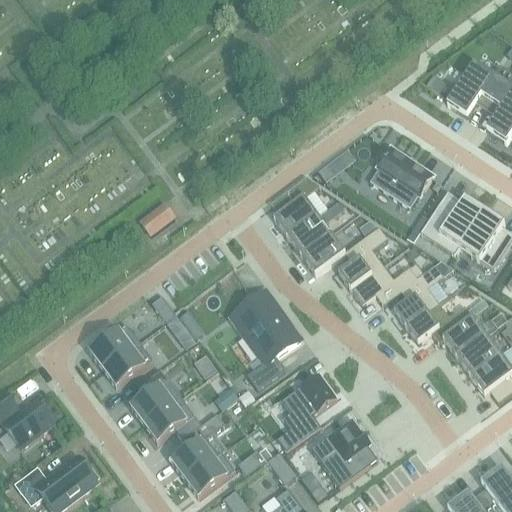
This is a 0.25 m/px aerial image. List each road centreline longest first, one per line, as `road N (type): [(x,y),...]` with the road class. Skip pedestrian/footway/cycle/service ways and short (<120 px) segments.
road 1 (residential): [(162,511),(59,375),(58,354),(234,217)]
road 2 (residential): [(234,217),(383,110),(511,189)]
road 3 (residential): [(459,454),(408,387),(285,285),(234,217)]
